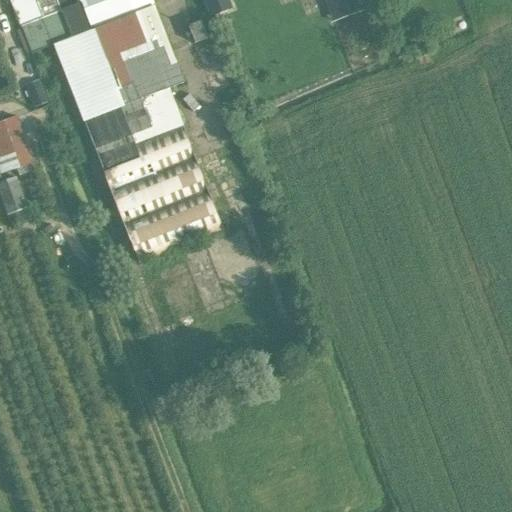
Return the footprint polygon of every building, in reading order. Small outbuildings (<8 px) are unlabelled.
[(15,0),(9,3),(19,29),(29,55),(53,46),(71,39),(61,12),(56,0),(15,0)] [(71,39),(53,46),(138,264),(222,232),(167,90),(183,83),(151,0),(78,0),(80,5),(91,31),(71,39)] [(56,0),(61,12),(80,5),(78,0),(56,0)] [(204,0),(211,16),(213,15),(216,14),(231,8),(227,0),(204,0)] [(325,0),(329,9),(353,0),(325,0)] [(80,5),(61,12),(71,39),(91,31),(80,5)] [(195,43),(206,39),(200,22),(188,26),(195,43)] [(38,80),(24,85),(32,106),(46,101),(38,80)] [(0,185),(0,195),(7,217),(27,210),(17,180),(0,185)]
